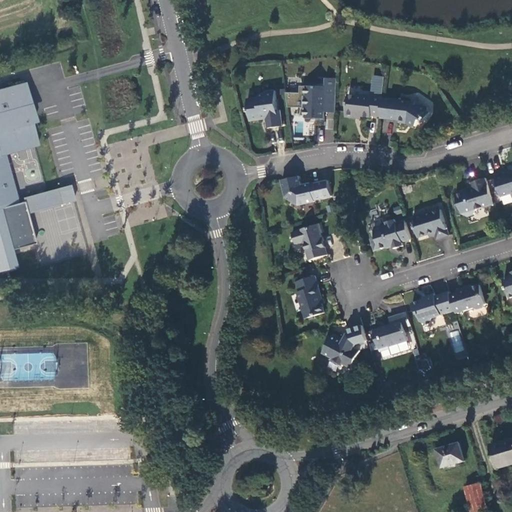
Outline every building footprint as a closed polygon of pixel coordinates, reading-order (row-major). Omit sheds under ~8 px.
[(20,81),(0,86),(0,268),(7,266),(3,251),(27,245),(19,214),(18,209),(11,211),(10,204),(0,165),(0,145),(24,139),(26,147),(32,145),(26,120),(29,120),(20,81)] [(325,113),(335,113),(336,96),(326,95),(327,91),(327,88),(308,88),(307,96),(304,98),(303,109),(306,109),(306,119),(320,120),(321,113),(325,113)] [(277,112),(274,93),(264,93),(265,96),(260,97),(257,100),(247,101),(248,110),(247,111),(249,122),(261,121),(261,118),(266,118),(267,131),(282,128),(280,112),(277,112)] [(372,117),(380,117),(382,99),(365,95),(361,97),(350,96),(347,116),(348,119),(356,119),(356,117),(363,118),(372,119),(372,117)] [(403,100),(390,100),(387,119),(398,120),(398,123),(406,124),(407,122),(414,126),(420,120),(424,121),(429,114),(428,109),(423,106),(419,106),(413,102),(403,100)] [(511,175),(506,178),(505,175),(496,177),(502,198),(511,195),(511,175)] [(300,177),(282,181),(285,196),(299,206),(315,202),(316,201),(332,197),(328,181),(312,185),(310,184),(303,186),(300,177)] [(477,211),(495,206),(487,181),(471,185),(473,191),(468,193),(465,192),(457,194),(458,200),(455,206),(458,212),(467,218),(474,217),(477,211)] [(66,195),(63,186),(38,192),(39,196),(29,199),(28,195),(15,198),(16,202),(10,204),(11,211),(18,209),(19,214),(54,205),(53,198),(66,195)] [(67,202),(66,195),(53,198),(54,205),(67,202)] [(450,237),(442,211),(413,220),(420,239),(435,234),(438,241),(450,237)] [(403,245),(413,242),(407,222),(398,225),(396,221),(386,224),(387,228),(375,232),(377,239),(373,240),(377,253),(393,247),(395,251),(404,247),(403,245)] [(321,224),(293,234),(296,246),(304,244),(307,245),(308,248),(307,248),(308,253),(307,254),(309,262),(328,256),(326,247),(324,247),(323,242),(324,241),(322,234),(324,234),(321,224)] [(316,277),(296,283),(300,294),(298,295),(306,320),(326,314),(321,300),(322,299),(316,277)] [(459,293),(450,296),(455,313),(456,315),(476,310),(478,311),(485,309),(486,305),(481,287),(468,290),(467,288),(458,291),(459,293)] [(433,319),(455,313),(450,296),(449,293),(435,298),(434,296),(427,298),(428,301),(413,305),(415,312),(417,312),(421,323),(424,325),(431,323),(433,319)] [(404,328),(411,326),(407,314),(400,316),(404,328)] [(404,328),(400,316),(389,319),(391,326),(374,331),(380,352),(389,350),(388,347),(408,341),(404,328)] [(356,345),(367,342),(363,327),(350,331),(347,330),(349,337),(341,339),(335,336),(329,339),(327,339),(326,345),(323,355),(331,359),(330,362),(342,368),(343,366),(353,366),(359,362),(357,357),(359,352),(354,348),(356,345)] [(458,330),(449,333),(455,353),(464,350),(458,330)] [(510,444),(491,449),(497,470),(511,465),(511,441),(510,442),(510,444)] [(459,443),(438,450),(443,467),(464,461),(459,443)] [(478,511),(489,509),(482,484),(468,488),(474,511),(478,511)]
